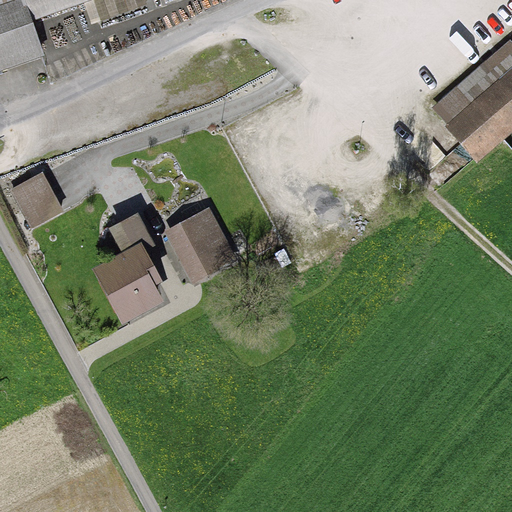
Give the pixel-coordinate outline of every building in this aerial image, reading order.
[(0,0),(0,63),(37,49),(28,21),(85,0),(0,0)] [(511,137),(511,58),(505,51),(430,118),(476,170),(511,137)] [(41,175),(13,190),(34,227),(61,212),(41,175)] [(208,213),(164,237),(192,288),(236,264),(208,213)] [(139,251),(91,275),(119,332),(167,308),(139,251)]
